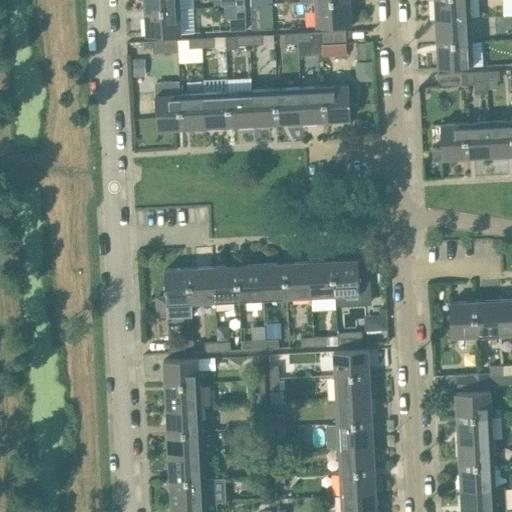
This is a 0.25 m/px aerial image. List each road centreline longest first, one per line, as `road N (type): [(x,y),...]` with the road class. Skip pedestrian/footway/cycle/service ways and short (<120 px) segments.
road 1 (residential): [(133,511),(105,0)]
road 2 (residential): [(416,511),(400,213)]
road 3 (residential): [(400,213),(389,0)]
